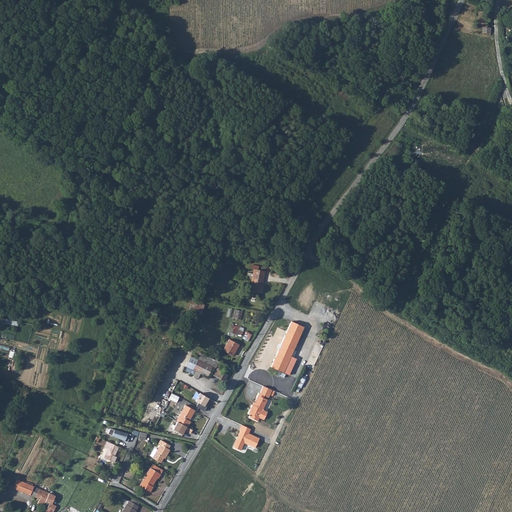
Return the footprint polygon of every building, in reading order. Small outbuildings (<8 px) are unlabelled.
[(246,258),(266,262),(267,255),(258,253),(258,255),(246,253),(245,253),(245,255),(246,255),(246,258)] [(260,291),(262,284),(265,267),(261,267),(260,270),(258,270),(258,266),(253,265),(252,269),(254,269),(253,274),(248,273),(247,278),(252,279),(252,282),(255,283),(254,290),(260,291)] [(235,309),(233,318),(241,320),(243,311),(235,309)] [(281,345),(294,351),(304,328),(291,322),(281,345)] [(243,335),(245,328),(231,324),(230,332),(243,335)] [(247,331),(243,338),(249,341),(253,334),(247,331)] [(223,349),(233,355),(239,345),(229,339),(223,349)] [(279,350),(271,368),(283,373),(294,351),(281,345),(279,350)] [(267,349),(263,358),(269,360),(272,352),(267,349)] [(212,366),(216,368),(219,362),(200,353),(197,359),(212,366)] [(200,373),(207,376),(212,366),(197,359),(190,356),(185,366),(195,370),(200,373)] [(213,375),(223,381),(227,376),(219,371),(216,369),(213,375)] [(301,377),(295,389),(300,391),(305,379),(301,377)] [(169,399),(177,402),(180,396),(172,393),(169,399)] [(199,393),(195,400),(199,403),(196,407),(205,411),(207,407),(204,406),(209,398),(199,393)] [(253,405),(249,414),(251,415),(249,418),(258,422),(260,418),(264,420),(268,412),(264,411),(264,409),(268,400),(264,398),(265,396),(259,394),(255,403),(256,404),(255,406),(253,405)] [(173,429),(183,434),(185,430),(190,433),(192,429),(187,427),(190,422),(188,421),(194,411),(185,406),(173,429)] [(240,430),(233,447),(240,450),(244,443),(255,448),(259,437),(249,433),(250,429),(241,425),(239,430),(240,430)] [(110,429),(108,434),(127,443),(130,435),(110,429)] [(152,458),(160,463),(163,457),(164,458),(169,450),(168,449),(169,446),(160,440),(158,443),(160,444),(152,458)] [(103,458),(108,460),(115,445),(107,442),(104,447),(108,449),(103,458)] [(115,445),(108,460),(114,463),(116,458),(115,457),(119,447),(115,445)] [(160,474),(159,474),(149,468),(139,486),(147,491),(149,492),(152,487),(151,486),(156,478),(157,479),(158,476),(160,474)] [(13,488),(35,497),(39,489),(33,487),(17,480),(13,488)] [(38,503),(43,506),(44,505),(45,502),(49,493),(39,489),(35,497),(40,499),(38,503)] [(46,510),(45,511),(53,511),(56,506),(52,504),(55,496),(49,493),(45,502),(49,503),(46,510)] [(122,511),(135,511),(138,506),(129,501),(122,511)]
